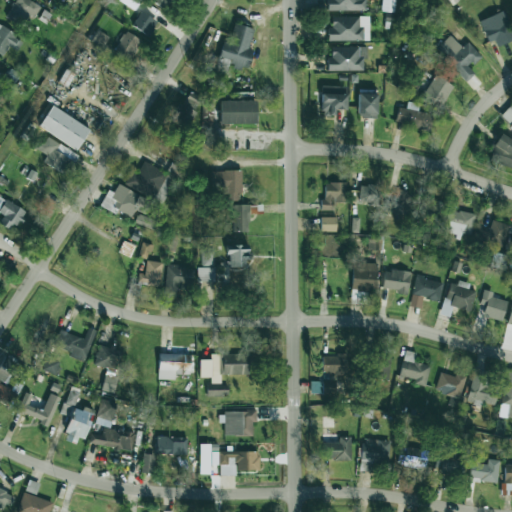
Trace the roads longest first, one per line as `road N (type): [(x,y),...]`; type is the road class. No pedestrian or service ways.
road 1 (residential): [(0,243),(124,315),(189,323),(378,322),(511,353)]
road 2 (residential): [(292,0),(298,511)]
road 3 (residential): [(0,444),(63,473),(127,487),(357,493),(473,511)]
road 4 (residential): [(214,0),(0,331)]
road 5 (residential): [(293,148),(412,158),(511,192)]
